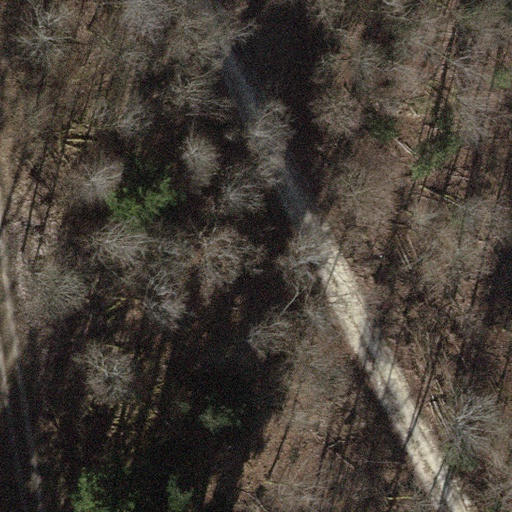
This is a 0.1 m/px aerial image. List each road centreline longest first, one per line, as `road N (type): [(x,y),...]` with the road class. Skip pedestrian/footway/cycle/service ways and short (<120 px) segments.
road 1 (track): [(455,511),(216,0)]
road 2 (track): [(55,511),(12,268),(0,87)]
